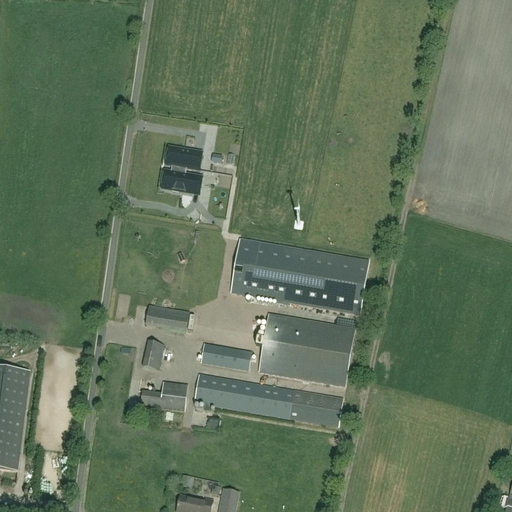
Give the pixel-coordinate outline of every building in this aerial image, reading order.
[(200,172),(203,154),(186,152),(186,153),(181,152),(181,151),(169,149),(166,166),(172,167),(171,173),(165,172),(162,190),(171,192),(172,193),(179,194),(180,193),(193,195),(195,185),(202,187),(203,179),(186,176),(187,170),(200,172)] [(215,156),(214,163),(221,164),(222,157),(215,156)] [(370,263),(240,241),(231,295),(361,317),(370,263)] [(185,334),(189,314),(150,308),(147,328),(185,334)] [(229,326),(230,314),(221,314),(221,326),(229,326)] [(346,390),(356,330),(269,315),(259,375),(346,390)] [(159,372),(165,347),(149,343),(143,369),(159,372)] [(121,345),(121,374),(139,373),(139,345),(121,345)] [(248,373),(252,354),(205,346),(202,365),(248,373)] [(0,370),(0,471),(17,474),(30,374),(0,370)] [(338,429),(343,401),(200,376),(195,404),(206,406),(212,407),(338,429)] [(116,388),(136,388),(136,379),(116,379),(116,388)] [(185,413),(188,387),(164,385),(163,395),(143,393),(141,408),(185,413)] [(235,511),(239,495),(223,491),(219,511),(235,511)] [(205,503),(180,498),(177,511),(211,511),(214,501),(205,500),(205,503)] [(504,498),(502,509),(505,509),(507,508),(511,509),(511,503),(510,503),(508,500),(508,499),(504,498)]
